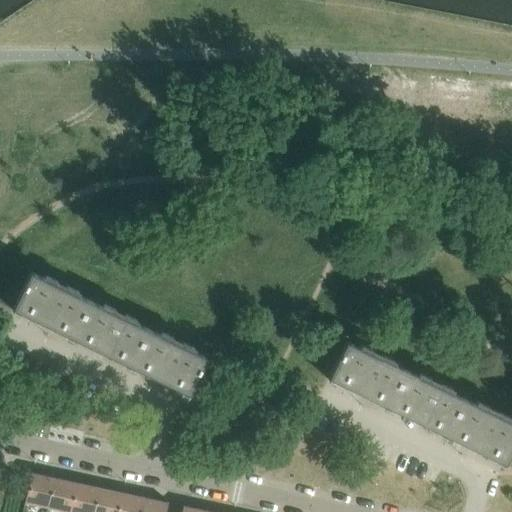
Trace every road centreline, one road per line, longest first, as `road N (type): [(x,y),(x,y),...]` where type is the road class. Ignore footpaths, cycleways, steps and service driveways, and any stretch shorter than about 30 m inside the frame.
road 1 (residential): [(146,468),(161,405),(7,330)]
road 2 (residential): [(472,511),(479,480),(324,404)]
road 3 (residential): [(146,468),(340,511)]
road 4 (residential): [(0,438),(146,468)]
